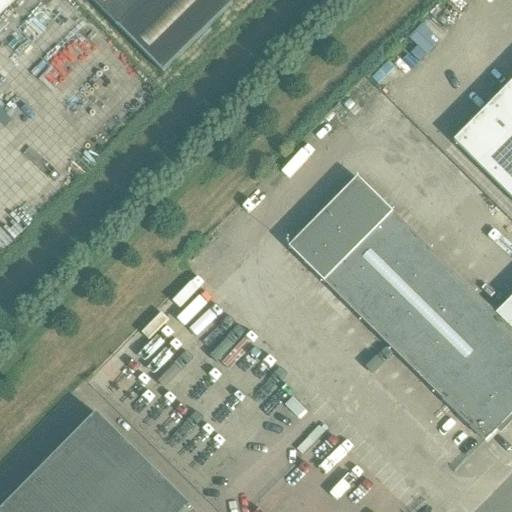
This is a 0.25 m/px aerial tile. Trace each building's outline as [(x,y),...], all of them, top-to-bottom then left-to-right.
[(0,0),(0,15),(15,0),(0,0)] [(88,0),(162,74),(232,6),(226,0),(88,0)] [(511,83),(454,143),(511,200),(511,83)] [(392,214),(357,180),(288,249),(323,284),(473,431),(464,440),(465,440),(461,445),(472,456),(511,415),(511,299),(495,316),(392,214)] [(185,511),(190,508),(96,415),(0,511),(185,511)]
